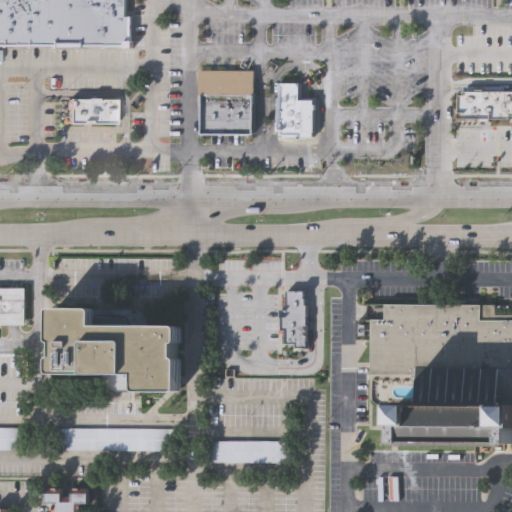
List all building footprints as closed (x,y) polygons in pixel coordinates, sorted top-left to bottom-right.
[(0,0),(125,0),(125,45),(109,45),(93,45),(77,44),(61,44),(45,44),(29,44),(13,44),(0,44),(0,0)] [(276,96),(279,96),(280,85),(302,85),(301,101),(314,101),(314,138),(279,138),(279,129),(276,129),(276,96)] [(253,95),(253,131),(202,131),(202,88),(235,88),(235,95),(253,95)] [(509,91),(509,118),(490,118),(490,121),(485,121),(485,119),(482,119),(482,118),(481,118),(481,121),(479,121),(479,118),(458,118),(458,112),(459,112),(459,94),(464,94),(464,91),(509,91)] [(114,122),(67,122),(67,98),(115,99),(114,122)] [(116,144),(116,100),(95,100),(95,144),(116,144)] [(0,287),(24,287),(24,324),(0,323),(0,287)] [(286,290),(303,291),(303,308),(306,308),(306,346),(295,346),(295,343),(285,343),(285,329),(281,329),(281,309),(286,309),(286,290)] [(511,405),(410,405),(410,373),(372,373),(372,320),(383,320),(383,304),(494,305),(494,313),(511,313),(511,405)] [(57,306),(94,306),(96,308),(97,309),(97,323),(178,324),(181,325),(182,327),(182,338),(180,341),(178,341),(178,356),(180,356),(182,359),(182,385),(180,389),(177,390),(113,389),(109,386),(106,382),(104,377),(104,372),(54,371),(53,370),(53,357),(55,355),(57,355),(57,340),(54,339),(53,337),(53,311),(53,308),(55,307),(57,306)] [(511,405),(511,450),(396,450),(396,426),(393,426),(393,405),(410,405),(511,405)] [(0,446),(0,425),(23,425),(23,447),(0,446)] [(180,426),(180,441),(177,441),(177,447),(54,447),(54,426),(180,426)] [(295,439),(295,460),(209,459),(209,439),(295,439)] [(45,487),(61,488),(61,501),(72,502),(72,486),(87,486),(86,502),(81,502),(80,511),(49,511),(50,502),(44,502),(45,487)]
